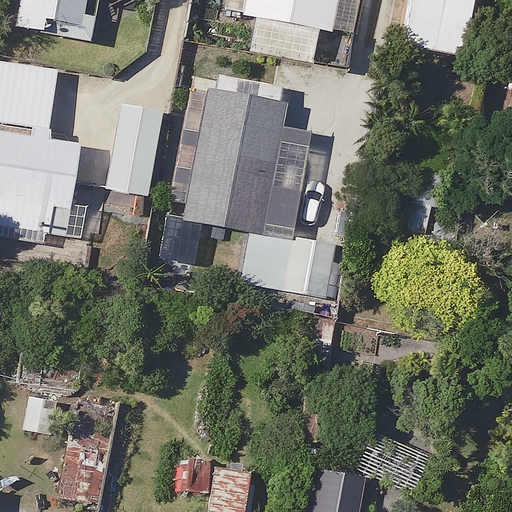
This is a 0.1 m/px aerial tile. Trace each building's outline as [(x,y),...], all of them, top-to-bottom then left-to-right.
[(19,0),(15,31),(91,42),(97,0),(19,0)] [(317,32),(331,34),(351,38),(358,0),(230,0),(227,16),(255,21),(250,50),(312,61),(317,32)] [(408,0),(396,84),(447,92),(451,63),(458,64),(464,26),(494,30),(498,0),(408,0)] [(291,242),(293,233),(312,133),(279,127),(282,110),(286,89),(215,75),(212,89),(183,84),(158,216),(291,242)] [(384,226),(429,233),(438,174),(458,177),(466,130),(401,120),(384,226)] [(51,142),(53,130),(26,126),(24,138),(0,133),(0,258),(74,271),(92,167),(77,165),(80,148),(51,142)] [(293,233),(291,242),(280,296),(338,308),(350,245),(339,243),(342,226),(310,220),(307,236),(293,233)] [(113,409),(70,403),(57,500),(101,506),(113,409)] [(207,511),(254,511),(258,485),(246,483),(248,464),(190,455),(185,491),(210,495),(207,511)] [(364,511),(372,481),(320,468),(308,511),(364,511)] [(0,492),(0,511),(44,511),(47,502),(0,492)]
